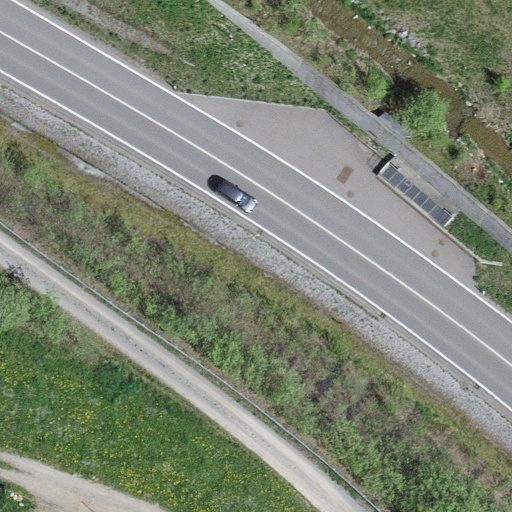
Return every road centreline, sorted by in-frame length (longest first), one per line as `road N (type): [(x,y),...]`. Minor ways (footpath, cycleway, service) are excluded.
road 1 (primary): [(0,37),(279,206),(511,381)]
road 2 (track): [(0,252),(321,511)]
road 3 (track): [(0,473),(126,511)]
